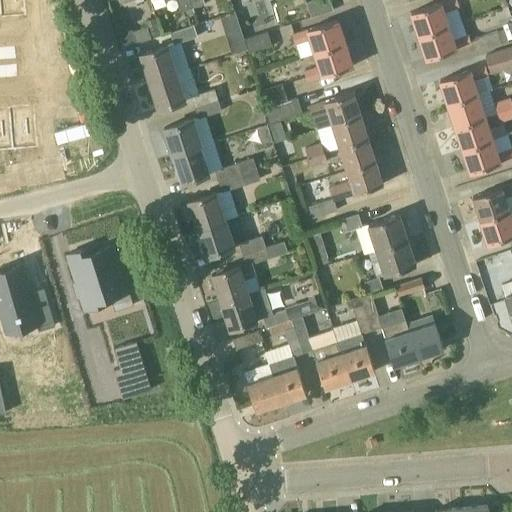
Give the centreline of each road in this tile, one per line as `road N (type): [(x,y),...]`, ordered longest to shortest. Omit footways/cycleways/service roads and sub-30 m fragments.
road 1 (residential): [(487,370),(372,0)]
road 2 (residential): [(234,450),(143,174)]
road 3 (residential): [(243,483),(511,466)]
road 4 (residential): [(234,450),(487,370)]
road 5 (residential): [(143,174),(86,0)]
road 6 (residential): [(0,209),(143,174)]
